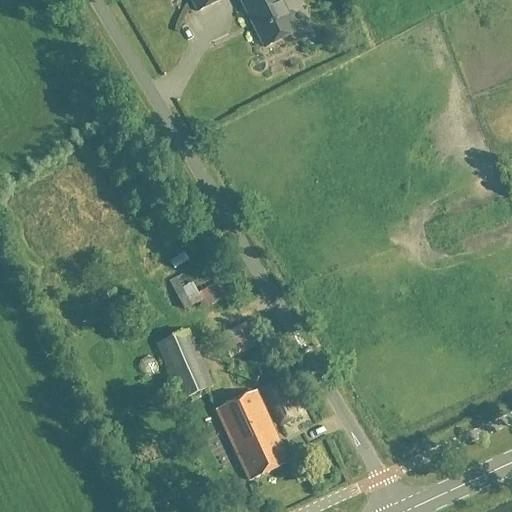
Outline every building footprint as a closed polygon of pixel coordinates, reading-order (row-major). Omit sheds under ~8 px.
[(189,0),(196,13),(222,1),(221,0),(189,0)] [(264,52),(296,36),(278,0),(256,0),(242,7),(264,52)] [(511,160),(503,164),(511,188),(511,160)] [(197,305),(202,313),(225,301),(206,263),(168,284),(182,313),(197,305)] [(211,390),(186,334),(155,348),(180,404),(211,390)] [(277,428),(295,420),(280,387),(262,395),(277,428)] [(216,411),(249,483),(287,465),(254,394),(216,411)]
